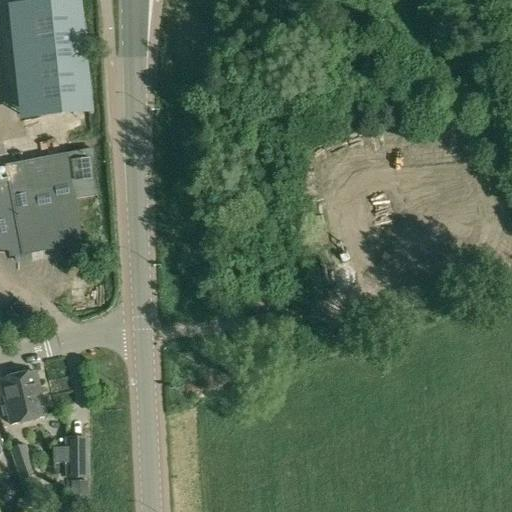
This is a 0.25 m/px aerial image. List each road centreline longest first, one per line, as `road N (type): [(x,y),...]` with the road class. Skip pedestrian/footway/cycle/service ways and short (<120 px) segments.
road 1 (secondary): [(162,327),(143,31)]
road 2 (secondary): [(171,511),(162,327)]
